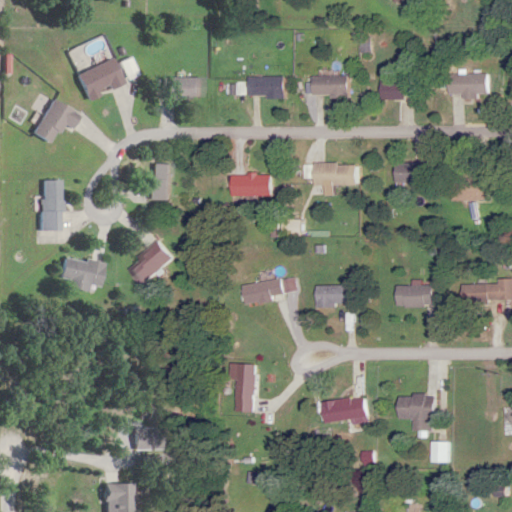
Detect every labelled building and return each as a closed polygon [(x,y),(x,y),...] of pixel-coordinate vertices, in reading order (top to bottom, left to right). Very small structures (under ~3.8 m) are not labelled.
[(76,75),(88,101),(125,83),(112,58),(76,75)] [(137,75),(129,58),(119,63),(127,79),(137,75)] [(494,96),(494,74),(450,74),(450,96),(494,96)] [(291,98),(291,77),(251,77),(251,98),(291,98)] [(318,77),(318,97),(355,97),(355,77),(318,77)] [(165,78),(165,98),(204,98),(204,78),(165,78)] [(386,99),(415,99),(415,81),(386,81),(386,99)] [(31,134),(50,145),(63,124),(71,129),(79,115),(52,99),(31,134)] [(319,185),(356,185),(356,163),(319,163),(319,185)] [(425,183),(425,163),(401,163),(401,183),(425,183)] [(171,164),(150,164),(150,200),(171,200),(171,164)] [(275,196),(275,175),(234,175),(234,196),(275,196)] [(491,200),(491,176),(454,176),(454,200),(491,200)] [(60,181),(39,181),(39,230),(60,230),(60,181)] [(128,268),(143,285),(176,257),(162,240),(128,268)] [(59,279),(67,280),(66,289),(90,293),(91,286),(100,288),(104,264),(63,257),(59,279)] [(243,286),(247,305),(288,297),(285,278),(243,286)] [(511,302),(511,283),(465,283),(465,302),(511,302)] [(357,305),(357,285),(321,285),(321,305),(357,305)] [(437,307),(437,285),(401,285),(401,307),(437,307)] [(237,412),(256,412),(256,364),(237,364),(237,412)] [(440,430),(440,394),(403,395),(403,419),(418,418),(418,431),(440,430)] [(328,424),(372,416),(369,396),(325,403),(328,424)] [(454,442),(437,442),(437,463),(454,463),(454,442)] [(132,511),(132,484),(105,484),(104,511),(132,511)]
